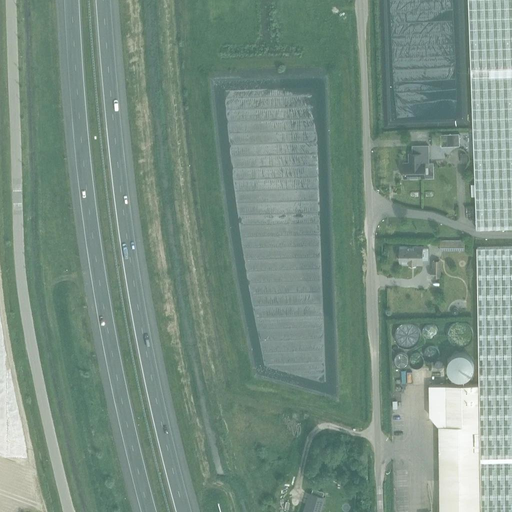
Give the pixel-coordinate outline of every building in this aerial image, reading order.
[(511,226),(511,0),(468,0),(477,228),(511,226)] [(410,163),(403,163),(404,178),(411,178),(411,179),(418,179),(417,177),(425,177),(425,164),(429,164),(429,145),(418,145),(413,145),(413,153),(409,153),(409,161),(410,161),(410,163)] [(464,241),(440,241),(440,249),(464,249),(464,241)] [(423,246),(400,246),(400,262),(409,262),(409,265),(416,265),(416,264),(423,264),(423,246)] [(511,511),(511,246),(477,247),(479,384),(446,385),(429,385),(429,415),(439,426),(440,511),(511,511)] [(431,277),(440,277),(440,261),(433,261),(433,270),(431,270),(431,277)] [(471,337),(472,333),(471,329),(470,327),(469,326),(466,324),(464,323),(462,323),(459,323),(456,324),(454,325),(453,327),(452,329),(451,331),(451,333),(452,337),(453,339),(454,341),(456,342),(458,343),(461,344),(465,343),(467,342),(469,341),(470,339),(471,337)] [(416,337),(416,335),(415,331),(414,329),(413,327),(410,325),(406,324),(402,324),(400,325),(398,326),(396,328),(395,330),(394,332),(394,334),(395,338),(396,340),(397,342),(398,343),(401,345),(402,345),(405,346),(408,345),(410,345),(413,343),(415,339),(416,337)] [(471,357),(469,355),(468,354),(466,353),(463,352),(461,352),(459,352),(456,353),(454,354),(452,355),(451,357),(449,359),(448,361),(448,363),(448,365),(448,368),(448,370),(449,372),(451,374),(452,376),(454,377),(456,378),(459,379),(461,379),(463,379),(466,378),(468,377),(470,376),(471,374),(473,372),(474,370),(474,368),(474,366),(474,363),(474,361),(473,359),(471,357)] [(316,491),(310,511),(324,511),(329,495),(316,491)]
